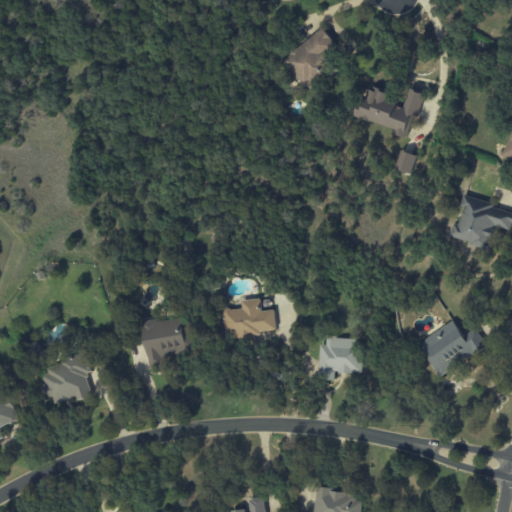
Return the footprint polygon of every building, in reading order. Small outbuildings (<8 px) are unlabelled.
[(336,47),(323,29),(280,60),(303,92),(334,71),(324,56),(336,47)] [(355,118),(395,129),(394,134),(405,138),(412,116),(417,118),(424,94),(408,90),(403,107),(386,101),(388,93),(364,86),(355,118)] [(511,132),(503,157),(511,160),(511,132)] [(417,156),(401,151),(395,170),(411,175),(417,156)] [(511,227),(511,210),(463,198),(460,207),(463,208),(458,225),(453,223),(448,239),(488,250),(494,227),(511,231),(511,227)] [(276,333),(274,310),(261,311),(260,299),(241,301),(242,308),(223,310),(225,337),(276,333)] [(141,323),(149,368),(165,366),(163,357),(196,352),(190,315),(141,323)] [(462,336),(454,322),(417,342),(436,376),(486,348),(475,329),(462,336)] [(318,380),(334,381),(334,373),(361,374),(362,339),(326,338),(326,345),(319,345),(318,380)] [(92,397),(86,373),(90,372),(85,354),(42,365),(47,385),(42,387),(46,405),(75,398),(76,401),(92,397)] [(0,427),(19,420),(7,391),(0,393),(0,440),(2,440),(0,435),(0,427)] [(313,511),(362,511),(364,494),(315,490),(313,511)] [(264,511),(263,498),(249,500),(250,510),(231,511),(264,511)]
